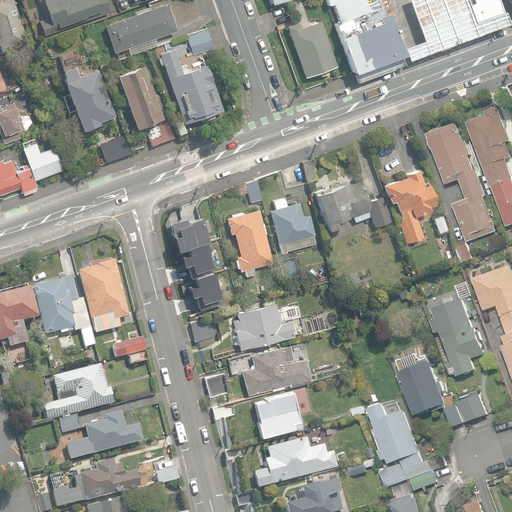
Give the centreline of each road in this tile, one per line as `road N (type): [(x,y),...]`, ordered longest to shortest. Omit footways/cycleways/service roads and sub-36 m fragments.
road 1 (residential): [(127,190),(214,511)]
road 2 (secondary): [(511,51),(281,134)]
road 3 (secondary): [(281,134),(127,190)]
road 4 (residential): [(281,134),(230,0)]
road 5 (secondary): [(127,190),(0,233)]
